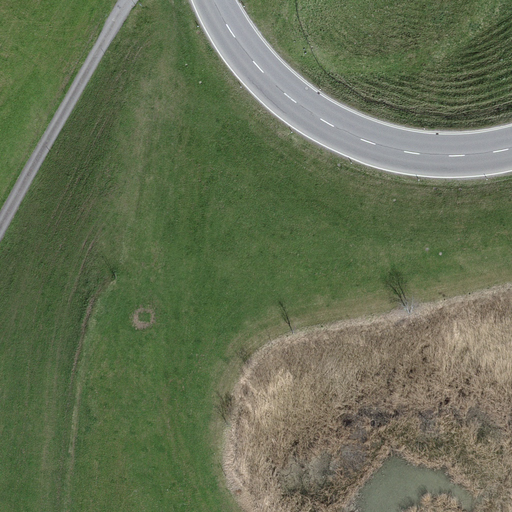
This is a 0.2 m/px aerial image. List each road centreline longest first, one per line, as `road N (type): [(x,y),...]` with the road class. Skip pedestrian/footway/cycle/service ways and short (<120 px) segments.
road 1 (tertiary): [(215,0),(251,61),(353,137),(420,155),(511,148)]
road 2 (track): [(139,0),(0,238)]
